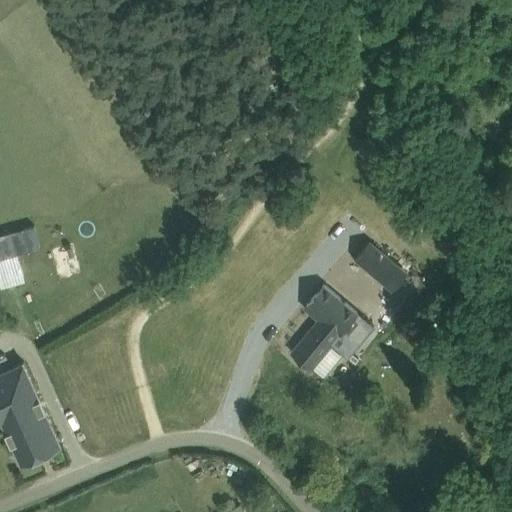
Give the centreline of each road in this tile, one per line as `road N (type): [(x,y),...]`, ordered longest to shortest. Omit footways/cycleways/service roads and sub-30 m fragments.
road 1 (track): [(356,46),(352,101),(327,134),(205,271),(149,309),(130,337),(163,439)]
road 2 (unclassified): [(314,511),(248,448),(163,439)]
road 3 (unclassified): [(0,507),(163,439)]
